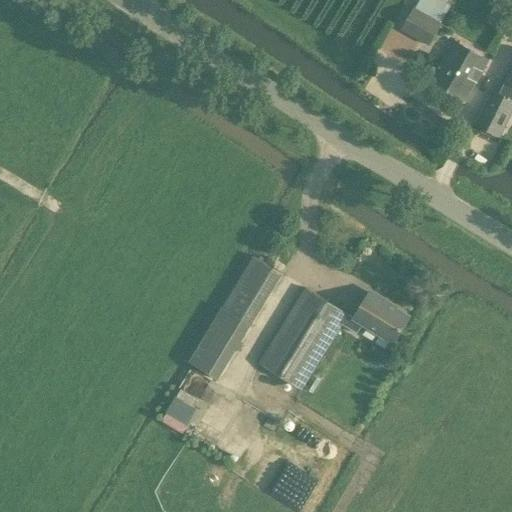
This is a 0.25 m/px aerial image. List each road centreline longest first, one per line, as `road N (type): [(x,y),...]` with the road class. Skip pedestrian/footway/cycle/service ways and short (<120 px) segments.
road 1 (tertiary): [(511,240),(127,0)]
road 2 (track): [(109,141),(177,32)]
